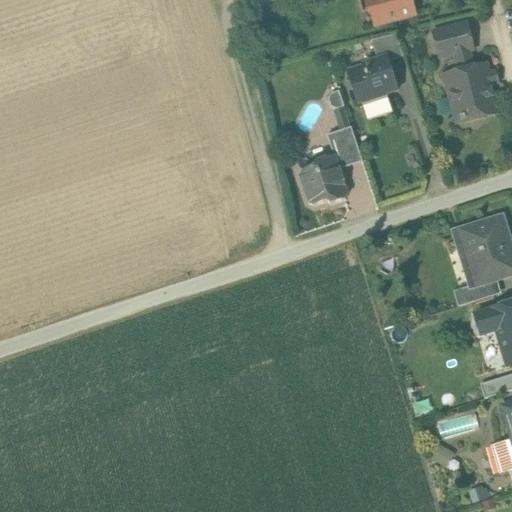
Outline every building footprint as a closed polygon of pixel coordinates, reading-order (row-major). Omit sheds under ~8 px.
[(365,0),(369,11),(371,11),(375,27),(416,16),(412,0),(411,0),(365,0)] [(466,24),(433,33),(440,60),(454,56),(469,52),(473,51),(466,24)] [(487,65),(474,69),(469,52),(454,56),(459,73),(444,77),(447,88),(453,90),(461,122),(466,120),(466,119),(482,115),(488,117),(494,116),(498,110),(487,65)] [(387,58),(363,66),(365,71),(350,76),(359,104),(362,103),(368,121),(393,113),(387,95),(387,94),(398,91),(387,58)] [(339,92),(332,95),(329,100),(332,108),(337,110),(344,107),(339,92)] [(337,110),(334,111),(342,132),(351,129),(344,107),(337,110)] [(342,132),(328,136),(334,157),(335,157),(340,170),(362,163),(351,129),(342,132)] [(334,157),(318,163),(315,168),(303,172),(300,177),(309,204),(314,206),(327,202),(332,204),(346,200),(348,195),(340,170),(335,157),(334,157)] [(511,233),(507,215),(461,228),(477,283),(478,286),(493,281),(511,275),(511,258),(509,250),(511,248),(511,233)] [(477,283),(454,290),(459,306),(496,295),(493,281),(478,286),(477,283)] [(511,304),(478,315),(484,334),(497,330),(508,365),(511,363),(511,304)] [(511,377),(483,386),(487,399),(511,391),(511,377)] [(511,405),(503,409),(511,435),(511,405)]
